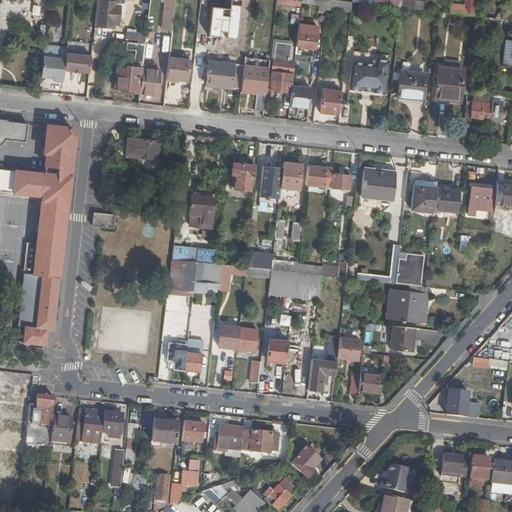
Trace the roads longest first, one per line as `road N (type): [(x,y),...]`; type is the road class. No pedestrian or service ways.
road 1 (residential): [(92,111),(511,157)]
road 2 (residential): [(391,422),(66,382)]
road 3 (residential): [(66,382),(92,111)]
road 4 (tertiary): [(511,290),(391,422)]
road 5 (residential): [(511,435),(391,422)]
road 6 (tertiary): [(391,422),(310,511)]
